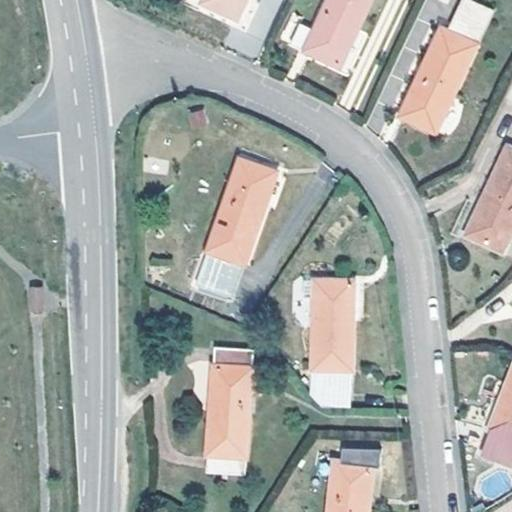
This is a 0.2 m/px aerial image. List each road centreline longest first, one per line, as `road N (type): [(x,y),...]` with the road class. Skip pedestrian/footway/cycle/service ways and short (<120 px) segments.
road 1 (residential): [(441,511),(411,243),(375,170),(307,116),(199,64),(79,62)]
road 2 (tertiary): [(87,129),(96,511)]
